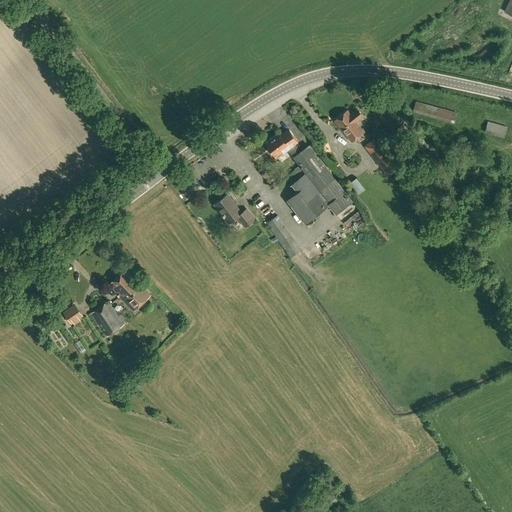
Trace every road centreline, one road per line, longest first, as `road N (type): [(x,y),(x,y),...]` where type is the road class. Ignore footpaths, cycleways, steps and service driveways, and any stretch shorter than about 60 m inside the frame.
road 1 (tertiary): [(158,171),(277,93),(327,74),(374,71),(511,96)]
road 2 (unclassified): [(158,171),(26,0)]
road 3 (tertiary): [(0,292),(158,171)]
